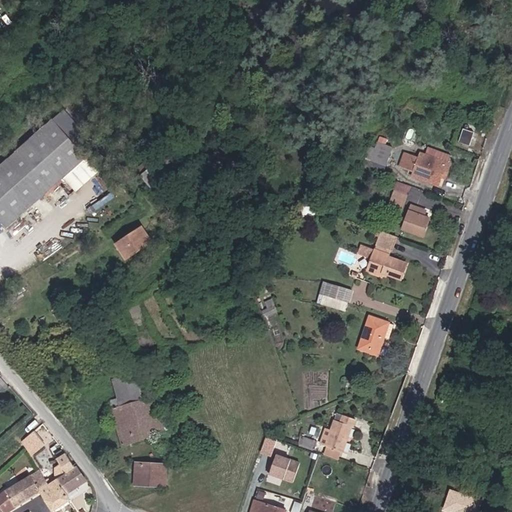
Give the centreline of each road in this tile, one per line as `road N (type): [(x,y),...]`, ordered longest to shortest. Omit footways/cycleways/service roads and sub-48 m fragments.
road 1 (tertiary): [(511,107),(374,511)]
road 2 (residential): [(107,511),(99,482),(0,356)]
